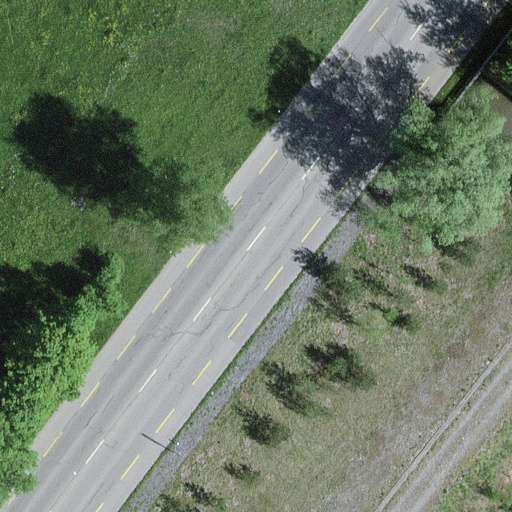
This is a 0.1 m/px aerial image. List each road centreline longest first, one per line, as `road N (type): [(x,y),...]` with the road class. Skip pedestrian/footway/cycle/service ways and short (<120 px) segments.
road 1 (primary): [(447,0),(275,220),(65,511)]
road 2 (track): [(511,382),(412,511)]
